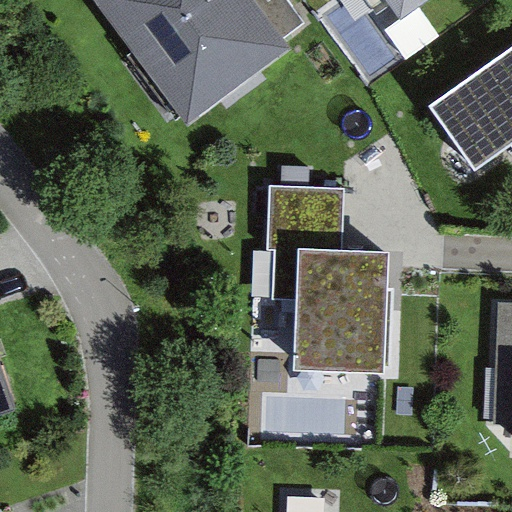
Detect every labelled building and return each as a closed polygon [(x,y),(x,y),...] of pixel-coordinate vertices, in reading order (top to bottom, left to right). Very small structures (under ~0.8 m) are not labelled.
[(101,0),(92,7),(187,134),(292,55),(284,46),(307,28),(285,0),(277,0),(260,13),(250,0),(101,0)] [(383,0),(403,28),(443,0),(383,0)] [(511,57),(429,117),(477,183),(511,157),(511,57)] [(345,197),(272,193),(269,255),(276,255),(274,305),(297,306),(294,382),(387,386),(393,263),(342,260),(345,197)] [(511,311),(500,311),(495,431),(511,431),(511,311)] [(0,420),(15,415),(0,372),(0,420)] [(325,511),(326,504),(288,502),(288,511),(325,511)]
